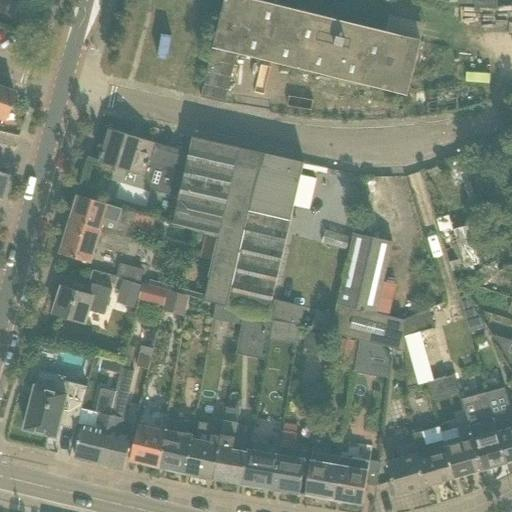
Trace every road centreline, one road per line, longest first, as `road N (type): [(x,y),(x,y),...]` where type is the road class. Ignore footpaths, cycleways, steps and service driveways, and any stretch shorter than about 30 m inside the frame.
road 1 (residential): [(496,115),(422,141),(318,147),(62,87)]
road 2 (unclassified): [(0,320),(62,87)]
road 3 (tertiary): [(150,511),(0,477)]
